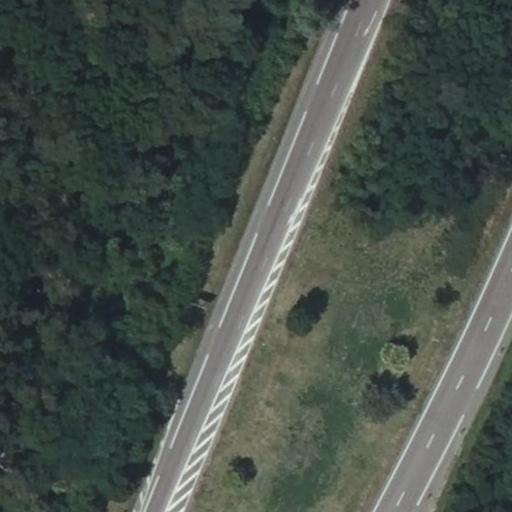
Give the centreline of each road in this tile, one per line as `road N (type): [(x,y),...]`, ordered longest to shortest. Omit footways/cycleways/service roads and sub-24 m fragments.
road 1 (trunk): [(364,0),(156,511)]
road 2 (trunk): [(388,511),(511,268)]
